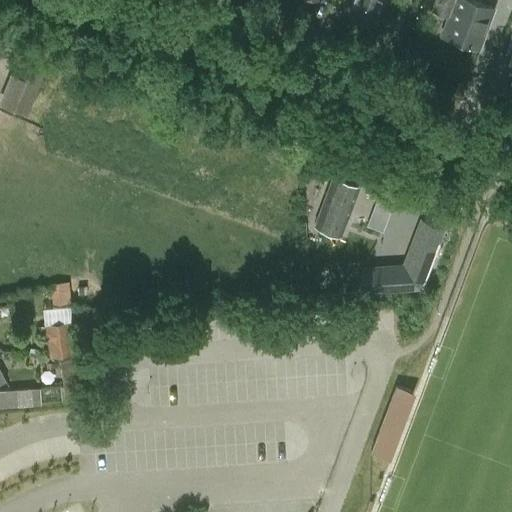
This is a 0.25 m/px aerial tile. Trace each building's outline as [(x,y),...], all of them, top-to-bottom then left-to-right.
[(373,24),(381,0),(349,0),(344,14),(373,24)] [(478,49),(494,7),(473,0),(436,0),(433,10),(449,16),(441,36),(478,49)] [(56,46),(37,38),(0,22),(0,55),(17,63),(12,73),(9,72),(0,94),(0,103),(27,115),(56,46)] [(333,174),(314,224),(341,234),(360,184),(333,174)] [(423,287),(446,227),(421,218),(395,286),(395,289),(423,287)] [(57,282),(60,305),(71,304),(69,281),(57,282)] [(49,357),(74,354),(70,321),(44,324),(49,357)] [(74,359),(60,361),(66,402),(79,400),(74,359)] [(377,452),(398,458),(419,388),(397,382),(377,452)] [(0,408),(40,404),(39,387),(0,390),(0,408)]
